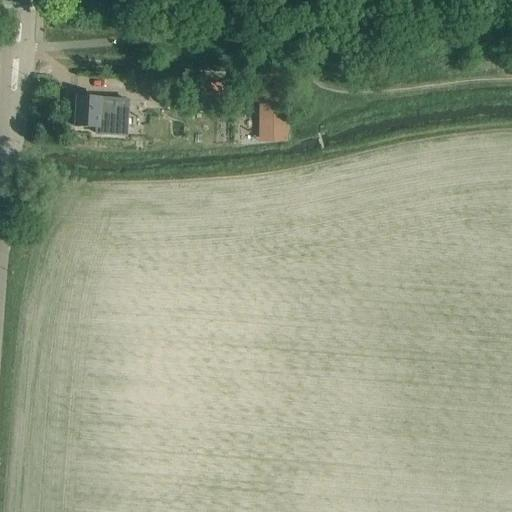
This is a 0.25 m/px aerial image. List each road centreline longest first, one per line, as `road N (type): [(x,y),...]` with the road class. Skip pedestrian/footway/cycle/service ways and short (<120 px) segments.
road 1 (track): [(511,82),(361,90),(42,47)]
road 2 (unclassified): [(0,251),(19,0)]
